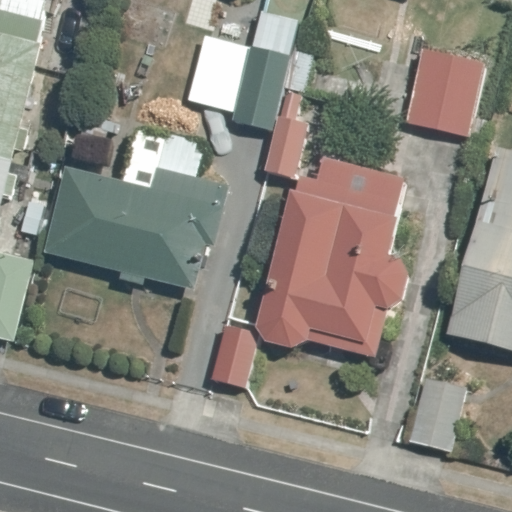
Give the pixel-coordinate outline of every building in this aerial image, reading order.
[(0,227),(42,69),(70,76),(78,47),(50,39),(60,0),(58,0),(0,0),(0,337),(18,343),(39,264),(0,253),(0,227)] [(212,0),(182,0),(175,24),(203,32),(212,0)] [(267,171),(307,183),(307,180),(309,181),(327,119),(303,113),(309,90),(319,58),(299,52),(307,23),(267,12),(256,49),(207,35),(187,102),(279,128),(267,171)] [(492,64),(430,49),(411,123),(473,139),(492,64)] [(511,149),(504,147),(450,334),(511,351),(511,149)] [(309,181),(307,180),(307,183),(267,341),(311,353),(314,342),(389,360),(413,265),(403,262),(422,185),(326,161),(321,184),(309,181)] [(229,184),(166,169),(160,194),(71,172),(51,254),(202,291),(229,184)] [(264,334),(229,326),(216,382),(251,390),(264,334)] [(475,400),(429,388),(414,447),(459,458),(475,400)]
